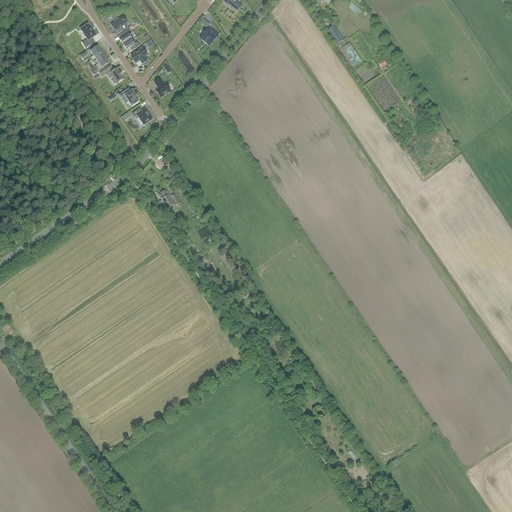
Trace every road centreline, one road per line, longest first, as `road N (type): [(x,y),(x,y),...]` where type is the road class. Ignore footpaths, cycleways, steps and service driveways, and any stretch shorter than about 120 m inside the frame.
road 1 (unclassified): [(0,262),(127,174),(169,126)]
road 2 (tertiary): [(113,511),(0,343)]
road 3 (unclassified): [(169,126),(270,0)]
